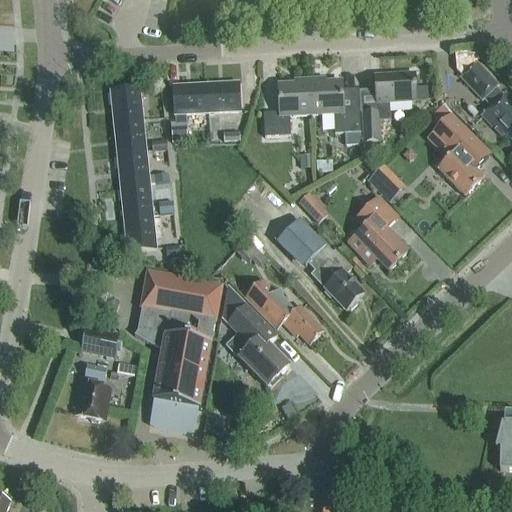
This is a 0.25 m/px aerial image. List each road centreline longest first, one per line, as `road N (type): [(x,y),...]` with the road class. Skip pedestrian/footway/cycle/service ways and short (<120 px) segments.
road 1 (residential): [(48,58),(506,37)]
road 2 (residential): [(0,371),(39,179),(48,58)]
road 3 (tertiary): [(325,469),(329,431),(347,406),(511,247)]
road 4 (residential): [(94,476),(325,469)]
